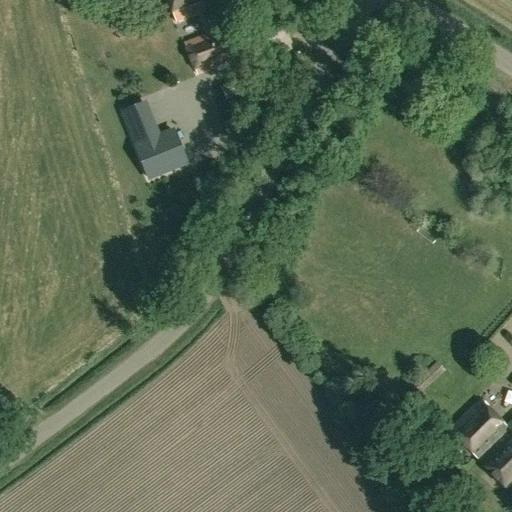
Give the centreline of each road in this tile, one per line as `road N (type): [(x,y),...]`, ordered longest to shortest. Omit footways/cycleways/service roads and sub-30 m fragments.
road 1 (unclassified): [(0,469),(156,352),(209,294),(360,0)]
road 2 (unclassified): [(511,64),(408,0)]
